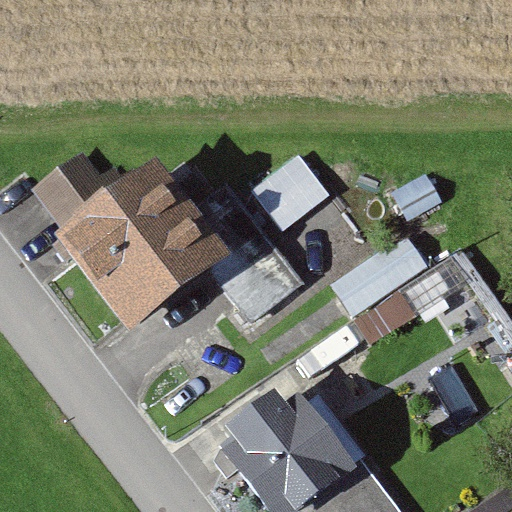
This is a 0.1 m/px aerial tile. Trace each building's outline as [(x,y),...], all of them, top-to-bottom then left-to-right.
[(32,193),(63,235),(115,196),(83,154),(32,193)] [(301,158),(252,194),(283,236),(332,200),(301,158)] [(55,241),(130,339),(212,276),(233,261),(195,211),(158,163),(115,196),(63,235),(55,241)] [(212,276),(248,324),(301,284),(227,186),(195,211),(233,261),(212,276)] [(354,316),(432,270),(415,240),(336,286),(354,316)] [(441,274),(357,313),(372,345),(456,306),(441,274)] [(226,432),(235,444),(221,454),(265,511),(301,511),(357,470),(355,468),(299,395),(286,405),(277,393),(226,432)] [(357,470),(301,511),(401,511),(363,462),(355,468),(357,470)]
